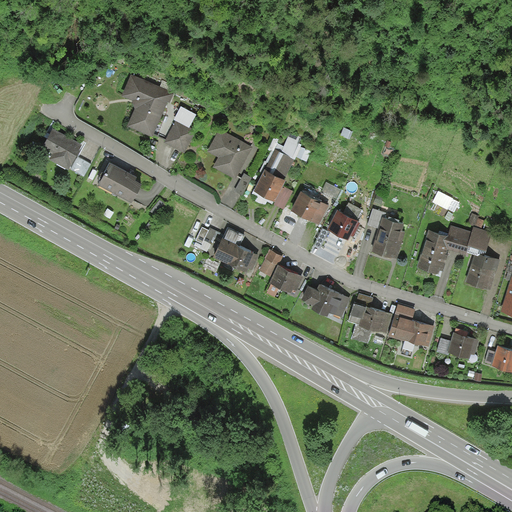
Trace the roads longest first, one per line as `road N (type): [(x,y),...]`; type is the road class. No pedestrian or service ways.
road 1 (residential): [(511,331),(334,276),(49,109)]
road 2 (primary): [(227,319),(0,192)]
road 3 (primary): [(227,319),(273,393),(316,511)]
road 4 (primary): [(511,397),(437,393),(313,368)]
road 5 (primary): [(349,511),(391,464),(479,470)]
road 6 (primary): [(383,410),(348,445),(326,511)]
